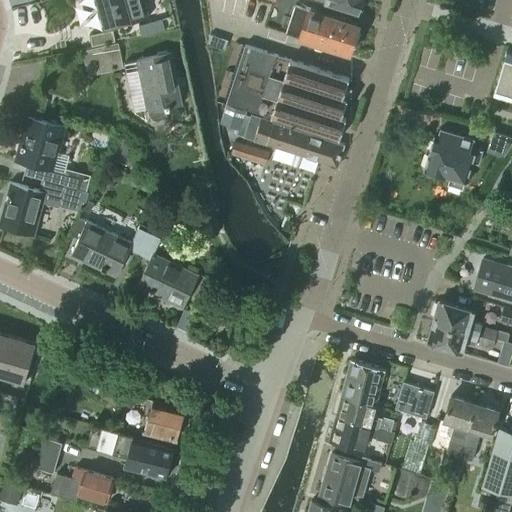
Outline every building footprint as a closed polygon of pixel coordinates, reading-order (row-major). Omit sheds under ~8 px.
[(109,0),(116,24),(149,14),(145,0),(109,0)] [(322,0),(323,0),(357,10),(358,8),(361,8),(363,0),(322,0)] [(286,31),(348,51),(350,47),(354,48),(360,30),(356,29),(357,24),(295,3),(286,31)] [(113,28),(89,33),(91,45),(115,40),(113,28)] [(91,45),(82,47),(87,74),(105,70),(105,72),(122,69),(120,59),(136,56),(147,109),(149,108),(149,112),(151,116),(155,118),(159,119),(163,117),(165,113),(166,108),(165,105),(180,102),(170,51),(147,55),(143,35),(115,40),(91,45)] [(232,81),(226,100),(339,137),(345,116),(339,114),(345,96),(342,95),(348,76),(341,74),(245,43),(238,63),(232,81)] [(511,49),(506,48),(493,90),(511,95),(511,49)] [(36,94),(33,106),(44,108),(47,96),(36,94)] [(247,109),(226,102),(220,122),(240,128),(247,109)] [(252,113),(244,135),(303,154),(299,166),(314,170),(318,159),(319,159),(337,165),(344,143),(337,141),(252,113)] [(40,177),(63,184),(85,190),(90,174),(65,167),(69,153),(56,150),(62,125),(26,115),(15,159),(43,166),(40,177)] [(478,163),(482,149),(470,145),(473,136),(440,127),(437,135),(434,134),(424,168),(450,176),(448,182),(461,185),(462,180),(466,180),(472,161),(478,163)] [(487,151),(503,155),(511,141),(511,134),(492,130),(487,151)] [(123,139),(114,158),(126,164),(135,146),(123,139)] [(235,140),(231,152),(265,162),(269,151),(235,140)] [(63,184),(40,177),(37,188),(8,181),(0,211),(0,224),(34,233),(42,201),(57,205),(63,184)] [(88,198),(84,206),(90,209),(94,201),(88,198)] [(78,214),(70,233),(78,236),(70,253),(116,275),(128,248),(139,253),(149,231),(138,225),(131,239),(86,218),(78,214)] [(149,257),(136,285),(145,289),(180,305),(188,289),(197,270),(154,250),(160,236),(149,231),(139,253),(149,257)] [(511,296),(511,265),(482,257),(474,286),(511,296)] [(439,299),(433,320),(494,337),(497,329),(481,325),(482,322),(471,318),(474,309),(439,299)] [(511,321),(511,308),(503,306),(500,318),(511,321)] [(433,320),(427,341),(461,352),(465,340),(480,344),(480,343),(492,346),(494,337),(433,320)] [(34,341),(0,331),(0,366),(25,374),(34,341)] [(341,393),(375,402),(385,366),(351,357),(341,393)] [(427,414),(434,388),(403,379),(395,406),(427,414)] [(375,402),(341,393),(336,413),(391,428),(394,417),(383,414),(382,416),(373,413),(375,402)] [(451,393),(439,433),(450,436),(446,450),(459,454),(475,400),(451,393)] [(141,395),(137,408),(132,425),(175,437),(184,407),(152,398),(152,399),(141,395)] [(475,400),(459,454),(472,458),(480,429),(491,433),(499,407),(475,400)] [(392,440),(395,429),(391,428),(336,413),(329,438),(363,447),(367,432),(377,435),(376,436),(392,440)] [(410,439),(402,466),(419,472),(428,444),(429,444),(435,425),(421,421),(415,441),(410,439)] [(90,431),(86,444),(113,452),(114,449),(127,453),(124,463),(164,475),(165,473),(170,470),(172,462),(169,457),(173,445),(133,433),(131,441),(118,438),(120,430),(93,422),(90,431)] [(481,492),(496,496),(511,501),(511,500),(511,429),(500,426),(481,492)] [(53,471),(62,440),(42,435),(34,466),(53,471)] [(333,451),(320,494),(349,502),(351,493),(362,496),(371,467),(380,470),(382,462),(362,457),(361,460),(333,451)] [(71,475),(67,474),(57,471),(51,490),(75,498),(78,490),(106,499),(113,476),(75,464),(71,475)] [(0,486),(0,497),(17,503),(22,487),(2,481),(0,486)] [(508,511),(511,501),(496,496),(491,511),(508,511)] [(346,511),(347,508),(312,497),(307,511),(346,511)]
